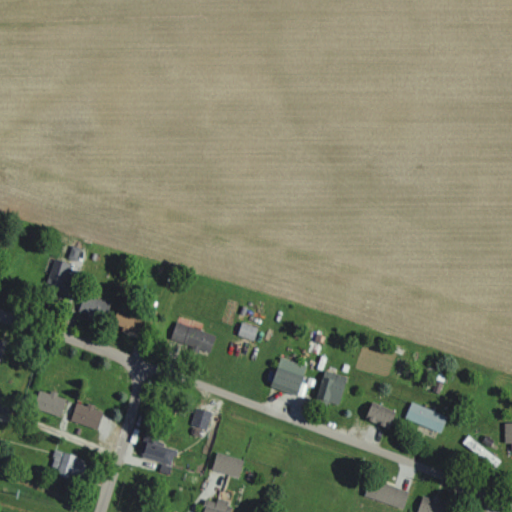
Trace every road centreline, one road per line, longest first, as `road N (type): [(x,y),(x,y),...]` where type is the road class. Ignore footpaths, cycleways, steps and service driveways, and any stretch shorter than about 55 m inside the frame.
road 1 (residential): [(479,489),(0,314)]
road 2 (residential): [(100,511),(142,363)]
